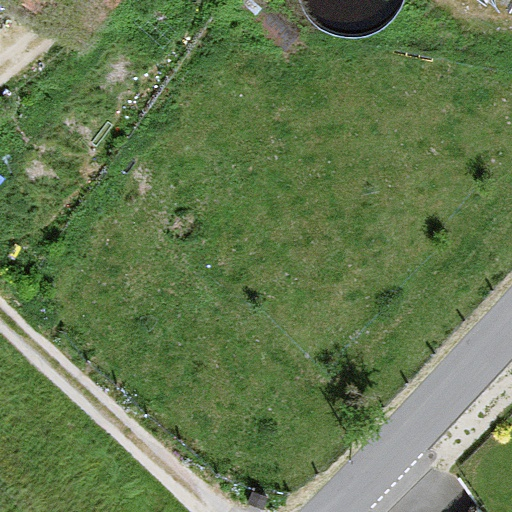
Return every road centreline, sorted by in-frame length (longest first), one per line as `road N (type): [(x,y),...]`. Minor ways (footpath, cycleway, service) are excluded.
road 1 (track): [(0,311),(223,511)]
road 2 (tertiary): [(335,511),(511,325)]
